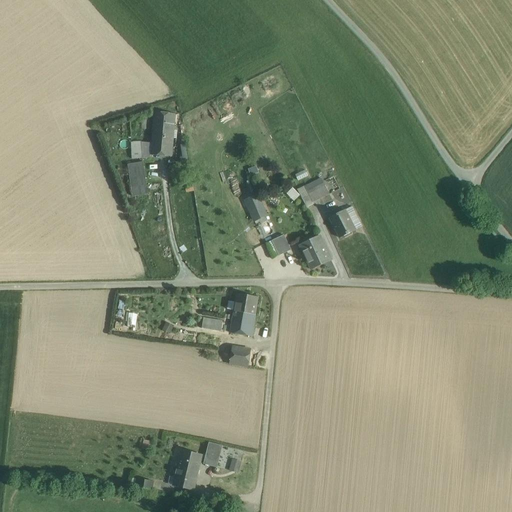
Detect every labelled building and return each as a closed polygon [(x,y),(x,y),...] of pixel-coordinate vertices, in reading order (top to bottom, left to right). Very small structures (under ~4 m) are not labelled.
[(176,115),(155,113),(154,114),(155,114),(151,155),(172,157),(173,138),(176,138),(177,131),(174,131),(176,115)] [(141,142),(131,142),(132,159),(142,158),(141,142)] [(143,162),(128,164),(129,173),(144,170),(143,162)] [(144,170),(129,173),(133,197),(148,194),(144,170)] [(324,184),(314,189),(320,199),(330,194),(324,184)] [(294,201),(300,194),(292,187),(286,193),(294,201)] [(258,196),(246,201),(255,221),(267,216),(258,196)] [(345,211),(330,218),(340,238),(355,230),(345,211)] [(284,235),(272,241),(279,256),(291,250),(284,235)] [(320,236),(300,245),(312,270),(331,261),(320,236)] [(279,256),(272,241),(266,244),(273,259),(279,256)] [(259,297),(237,294),(235,301),(234,310),(234,311),(256,315),(259,297)] [(256,315),(234,311),(230,333),(252,337),(256,315)] [(128,313),(128,325),(136,325),(137,313),(128,313)] [(222,322),(204,318),(202,328),(221,331),(222,322)] [(162,331),(170,335),(174,326),(167,322),(162,331)] [(250,350),(233,348),(233,349),(231,362),(231,364),(247,366),(250,350)] [(223,446),(209,443),(203,464),(218,468),(223,446)] [(202,456),(182,451),(174,485),(193,490),(202,456)] [(241,462),(233,459),(229,471),(238,473),(241,462)] [(153,482),(137,479),(136,487),(152,490),(153,482)]
